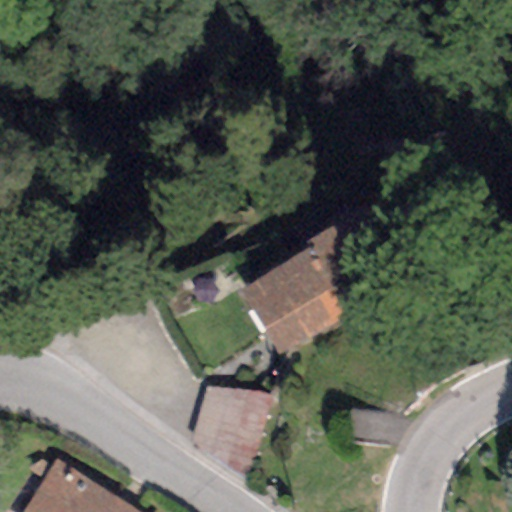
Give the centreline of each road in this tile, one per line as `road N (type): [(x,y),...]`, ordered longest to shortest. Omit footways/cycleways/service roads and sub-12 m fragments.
road 1 (tertiary): [(0,375),(75,405),(230,511)]
road 2 (tertiary): [(412,511),(436,444),(482,402),(511,388)]
